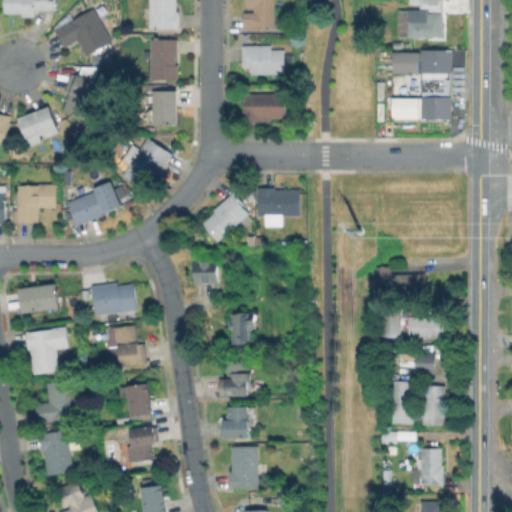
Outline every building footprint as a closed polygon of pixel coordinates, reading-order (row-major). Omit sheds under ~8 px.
[(63,0),(63,2),(55,2),(55,9),(36,9),(36,15),(22,14),(22,12),(5,12),(5,0),(63,0)] [(177,0),(177,11),(180,11),(180,29),(175,28),(150,27),(151,17),(142,17),(142,6),(151,7),(151,0),(177,0)] [(275,0),(275,27),(258,27),(258,29),(243,29),(243,11),(255,11),(255,6),(247,6),(247,0),(275,0)] [(440,0),(440,15),(443,15),(443,41),(407,41),(407,12),(419,12),(419,0),(440,0)] [(94,7),(112,40),(87,55),(78,39),(66,46),(56,29),(94,7)] [(177,38),(178,54),(176,54),(176,63),(178,63),(178,78),(151,78),(152,58),(145,57),(145,49),(152,49),(152,38),(177,38)] [(286,48),(286,72),(252,72),(252,66),(244,66),(244,45),(272,45),(272,48),(286,48)] [(424,51),(424,75),(396,75),(396,51),(424,51)] [(453,51),(453,75),(428,75),(428,51),(453,51)] [(101,58),(95,64),(91,60),(97,54),(101,58)] [(97,81),(84,118),(64,111),(71,92),(65,90),(71,72),(97,81)] [(178,89),(178,122),(154,123),(154,89),(178,89)] [(286,93),(286,117),(270,117),(270,121),(244,121),(244,93),(286,93)] [(456,97),(456,121),(426,121),(426,96),(456,97)] [(422,98),(422,119),(395,119),(395,98),(422,98)] [(59,128),(28,140),(19,116),(50,105),(59,128)] [(0,112),(12,115),(7,143),(0,141),(0,112)] [(173,153),(159,174),(155,172),(143,188),(123,174),(149,136),(173,153)] [(106,213),(78,224),(69,201),(97,190),(95,186),(112,180),(122,205),(105,212),(106,213)] [(57,182),(57,196),(61,196),(61,201),(57,201),(57,207),(40,207),(40,221),(18,220),(18,184),(31,184),(32,182),(57,182)] [(300,189),(300,214),(259,214),(259,190),(257,190),(257,186),(275,186),(275,188),(300,189)] [(248,214),(252,219),(246,225),(241,219),(218,240),(203,222),(216,211),(214,209),(235,191),(247,205),(244,207),(249,213),(248,214)] [(246,245),(246,234),(256,234),(256,245),(246,245)] [(258,245),(258,235),(270,235),(270,245),(258,245)] [(390,266),(390,273),(425,273),(425,290),(408,290),(408,292),(401,292),(401,284),(378,284),(378,266),(390,266)] [(119,281),(119,284),(135,282),(138,308),(96,313),(93,284),(119,281)] [(61,306),(24,311),(20,287),(57,282),(61,306)] [(230,312),(231,344),(249,343),(248,327),(254,326),(253,311),(230,312)] [(402,314),(402,337),(383,337),(383,314),(402,314)] [(445,319),(445,338),(411,338),(411,319),(445,319)] [(137,324),(138,341),(150,341),(151,362),(123,365),(121,354),(111,354),(109,326),(137,324)] [(69,346),(58,348),(60,369),(35,373),(31,348),(30,348),(27,331),(67,325),(69,346)] [(252,369),(251,395),(219,395),(219,374),(228,374),(229,360),(249,360),(249,369),(252,369)] [(82,416),(38,422),(36,403),(50,401),(48,382),(77,378),(82,416)] [(411,423),(412,380),(391,380),(390,422),(411,423)] [(153,412),(132,414),(128,384),(149,381),(153,412)] [(443,384),(423,384),(422,424),(442,424),(443,384)] [(248,405),(248,418),(249,418),(250,436),(223,436),(222,420),(230,420),(229,405),(248,405)] [(128,429),(118,431),(117,424),(127,423),(128,429)] [(154,457),(136,460),(136,459),(130,460),(128,445),(133,444),(132,428),(158,424),(160,440),(152,441),(154,457)] [(68,428),(74,471),(48,474),(45,450),(42,450),(40,432),(68,428)] [(398,432),(398,442),(385,442),(385,432),(398,432)] [(259,445),(259,486),(235,487),(235,489),(231,489),(230,470),(233,470),(233,445),(259,445)] [(444,465),(444,484),(422,484),(422,446),(442,446),(442,465),(444,465)] [(79,479),(86,495),(92,492),(100,511),(60,511),(72,507),(70,504),(65,506),(57,488),(79,479)] [(166,511),(145,511),(142,486),(164,484),(166,511)] [(443,500),(443,511),(422,511),(422,499),(443,500)]
